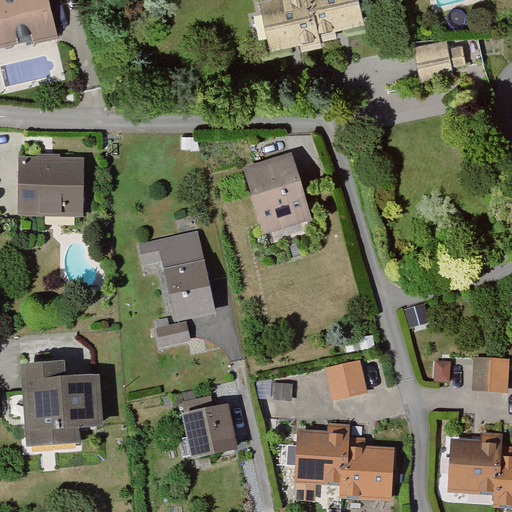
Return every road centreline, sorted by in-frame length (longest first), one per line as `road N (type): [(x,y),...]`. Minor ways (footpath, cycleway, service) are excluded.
road 1 (residential): [(0,116),(331,123),(416,401),(422,511)]
road 2 (residential): [(238,364),(268,511)]
